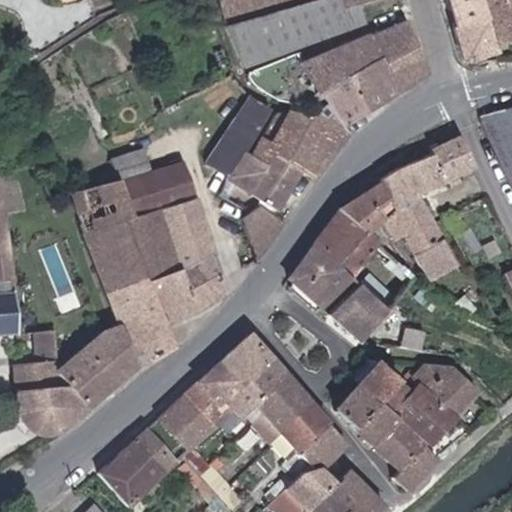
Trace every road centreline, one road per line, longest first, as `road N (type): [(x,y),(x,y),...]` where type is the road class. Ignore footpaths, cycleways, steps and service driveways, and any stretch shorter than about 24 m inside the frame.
road 1 (tertiary): [(253,292),(337,185),(383,141),(457,98)]
road 2 (tertiary): [(42,475),(183,363),(253,292)]
road 3 (residential): [(254,320),(314,397),(353,355),(282,290)]
road 4 (residential): [(397,511),(511,408)]
